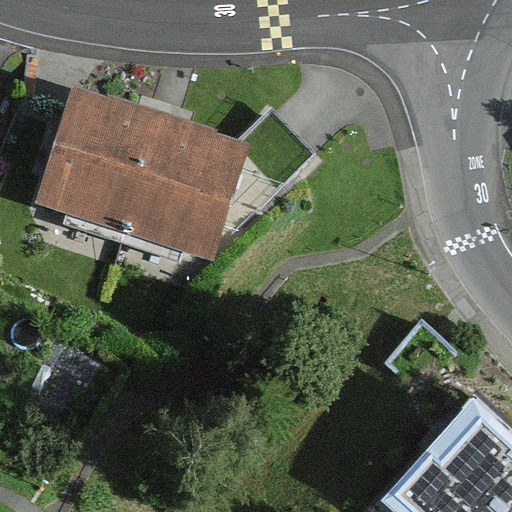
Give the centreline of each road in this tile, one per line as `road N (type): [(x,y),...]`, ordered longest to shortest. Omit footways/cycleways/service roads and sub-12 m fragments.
road 1 (residential): [(11,0),(145,24),(258,23),(419,0)]
road 2 (unclassified): [(448,0),(462,202),(474,246),(511,292)]
